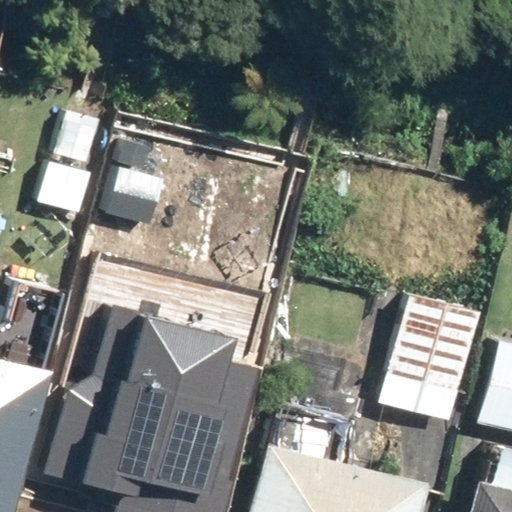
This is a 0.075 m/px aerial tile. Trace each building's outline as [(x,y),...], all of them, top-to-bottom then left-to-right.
[(389,368),(456,381),(470,310),(403,297),(389,368)] [(71,383),(48,479),(117,495),(113,511),(220,511),(255,369),(231,363),(236,340),(105,309),(89,377),(71,383)] [(511,337),(492,333),(471,417),(511,427),(511,337)] [(0,511),(9,511),(46,362),(0,350),(0,511)] [(263,433),(242,511),(410,511),(420,471),(290,439),(263,433)] [(464,511),(511,511),(511,482),(474,474),(464,511)]
